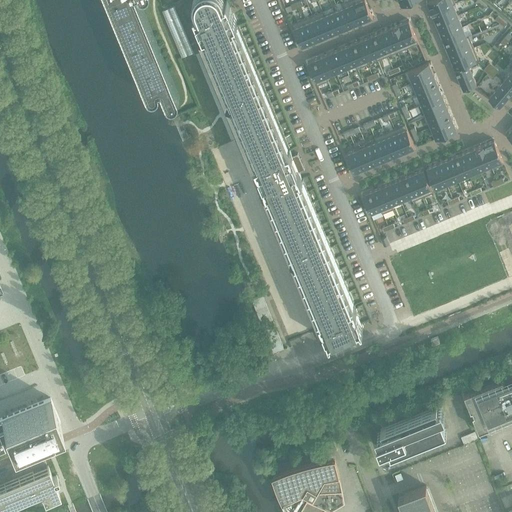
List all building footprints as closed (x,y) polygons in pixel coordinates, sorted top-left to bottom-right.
[(109,0),(147,93),(148,94),(149,95),(150,96),(151,97),(152,97),(153,97),(154,97),(155,97),(156,97),(157,96),(158,95),(159,95),(159,94),(160,93),(160,92),(160,91),(160,90),(160,89),(160,88),(161,87),(167,101),(167,102),(168,102),(168,103),(169,103),(170,104),(171,104),(172,105),(173,105),(174,105),(175,105),(176,104),(177,104),(178,103),(178,102),(179,101),(179,100),(179,99),(179,98),(179,97),(179,96),(139,0),(109,0)] [(193,0),(193,1),(194,3),(194,4),(194,6),(195,8),(196,12),(198,15),(197,15),(195,13),(194,13),(196,20),(197,21),(200,28),(203,36),(205,36),(206,38),(203,39),(226,96),(229,94),(230,96),(228,97),(231,103),(232,103),(233,105),(230,106),(254,162),(256,161),(257,163),(255,164),(256,166),(257,167),(257,169),(258,170),(259,171),(260,172),(264,183),(264,185),(265,186),(265,188),(266,189),(266,191),(267,192),(268,194),(267,194),(293,258),(318,317),(319,317),(320,319),(320,320),(321,322),(322,323),(322,325),(323,326),(324,327),(327,334),(327,335),(327,336),(327,337),(328,337),(328,338),(328,339),(329,340),(329,341),(330,342),(332,341),(331,339),(336,336),(338,336),(340,340),(353,335),(351,330),(353,330),(360,327),(361,329),(363,328),(363,327),(363,326),(362,326),(362,325),(362,324),(361,324),(361,323),(361,322),(360,322),(360,321),(357,314),(357,312),(356,311),(356,309),(356,308),(355,306),(354,305),(353,303),(354,302),(327,238),(303,180),(301,180),(300,178),(301,178),(299,172),(305,169),(298,153),(292,156),(290,150),(288,150),(287,148),(290,147),(239,24),(236,26),(235,23),(237,22),(233,14),(230,7),(227,0),(226,0),(226,3),(225,3),(224,0),(193,0)] [(354,3),(352,0),(348,0),(342,3),(344,7),(352,26),(362,22),(354,3)] [(373,17),(369,10),(365,0),(352,0),(354,3),(362,22),(373,17)] [(453,4),(455,3),(453,0),(428,0),(427,1),(432,13),(453,4)] [(458,15),(453,4),(432,13),(437,24),(458,15)] [(332,7),(323,11),(325,15),(324,15),(332,34),(342,30),(334,11),(332,7)] [(352,26),(344,7),(334,11),(342,30),(352,26)] [(324,15),(325,15),(323,11),(312,15),(314,19),(322,38),(332,34),(324,15)] [(314,19),(312,15),(302,19),(304,24),(312,42),(322,38),(314,19)] [(462,26),(458,15),(437,24),(441,35),(462,26)] [(304,24),(302,19),(292,24),(294,28),(301,47),(312,42),(304,24)] [(417,39),(412,28),(409,20),(398,24),(406,43),(408,48),(418,43),(417,39)] [(406,43),(398,24),(388,29),(396,47),(398,52),(408,48),(406,43)] [(462,26),(441,35),(446,46),(467,37),(466,37),(469,36),(472,34),(468,24),(462,26)] [(396,47),(388,29),(378,33),(386,51),(388,56),(398,52),(396,47)] [(386,51),(378,33),(368,37),(376,56),(375,56),(377,60),(388,56),(386,51)] [(469,36),(466,37),(467,37),(446,46),(450,57),(471,48),(474,47),(469,36)] [(376,56),(368,37),(358,41),(366,60),(375,56),(376,56)] [(366,60),(358,41),(348,45),(356,64),(357,68),(368,64),(366,60)] [(356,64),(348,45),(338,49),(346,68),(356,64)] [(478,59),(474,47),(471,48),(450,57),(455,68),(468,63),(476,60),(478,59)] [(346,68),(338,49),(328,53),(336,72),(346,68)] [(336,72),(328,53),(318,57),(326,76),(327,76),(336,72)] [(326,76),(318,57),(308,62),(311,70),(315,81),(317,85),(328,80),(327,76),(326,76)] [(429,62),(408,71),(412,82),(413,83),(434,74),(429,62)] [(476,83),(468,63),(455,68),(463,89),(476,83)] [(511,87),(511,69),(503,80),(511,87)] [(438,85),(434,74),(413,83),(412,82),(410,83),(415,95),(417,94),(438,85)] [(499,106),(511,91),(511,87),(503,80),(489,97),(499,106)] [(422,105),(443,96),(438,85),(417,94),(422,105)] [(426,116),(447,107),(443,96),(422,105),(426,116)] [(452,118),(447,107),(426,116),(431,127),(452,118)] [(457,130),(452,118),(431,127),(436,139),(457,130)] [(407,129),(405,124),(395,128),(396,133),(404,152),(415,147),(407,129)] [(396,133),(395,128),(385,133),(386,137),(394,156),(404,152),(396,133)] [(386,137),(385,133),(374,137),(375,139),(376,141),(384,160),(394,156),(386,137)] [(375,139),(366,143),(365,143),(366,146),(366,145),(374,164),(384,160),(376,141),(375,139)] [(494,140),(482,145),(491,166),(491,168),(504,163),(494,140)] [(366,145),(366,146),(357,150),(364,168),(374,164),(366,145)] [(491,166),(482,145),(471,149),(480,170),(491,166)] [(480,170),(471,149),(460,154),(469,175),(480,170)] [(364,168),(357,150),(346,154),(354,173),(364,168)] [(469,175),(460,154),(449,159),(458,180),(469,175)] [(458,180),(449,159),(438,163),(447,184),(458,180)] [(447,184),(438,163),(426,168),(435,189),(447,184)] [(431,188),(424,169),(413,173),(421,192),(423,197),(433,192),(431,188)] [(421,192),(413,173),(403,178),(411,196),(410,197),(412,201),(423,197),(421,192)] [(411,196),(403,178),(393,182),(401,201),(410,197),(411,196)] [(401,201),(393,182),(383,186),(391,205),(392,205),(401,201)] [(391,205),(383,186),(373,190),(381,209),(382,213),(393,209),(392,205),(391,205)] [(381,209),(373,190),(363,194),(371,213),(381,209)] [(253,299),(252,300),(260,321),(273,354),(284,349),(271,317),(263,295),(262,295),(253,299)] [(438,337),(431,339),(432,342),(433,345),(440,342),(438,337)] [(511,380),(505,383),(503,378),(465,393),(471,409),(473,408),(475,413),(473,414),(479,430),(511,416),(511,380)] [(0,445),(4,444),(10,441),(10,442),(60,421),(50,398),(0,419),(0,418),(0,445)] [(378,432),(381,439),(377,440),(381,448),(389,445),(391,451),(390,451),(391,452),(447,430),(446,428),(437,406),(437,405),(437,404),(381,427),(381,428),(382,428),(383,430),(381,431),(378,432)] [(300,511),(299,511),(320,511),(331,507),(333,506),(338,503),(341,501),(346,498),(344,490),(343,484),(342,477),(340,471),(340,468),(338,461),(336,453),(326,455),(317,456),(310,458),(303,460),(295,462),(288,465),(278,469),(273,471),(275,476),(277,483),(279,487),(280,491),(282,495),(285,501),(287,504),(288,506),(289,508),(291,511),(296,511),(298,510),(300,511)] [(0,511),(41,495),(44,501),(60,494),(54,481),(58,480),(56,476),(53,477),(48,466),(0,485),(0,511)] [(436,511),(426,486),(398,496),(404,511),(436,511)]
